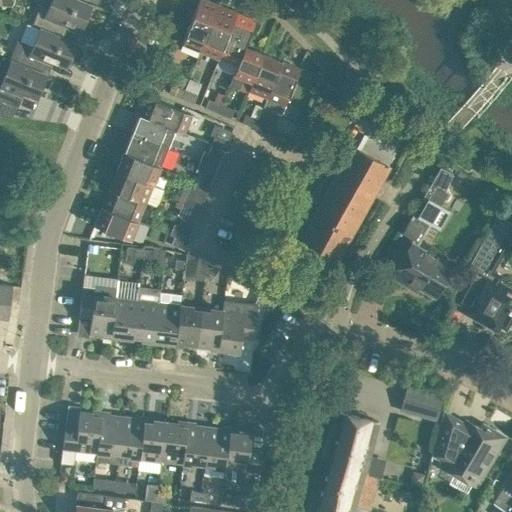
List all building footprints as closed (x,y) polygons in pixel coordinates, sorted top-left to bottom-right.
[(92,4),(81,0),(51,0),(49,8),(41,5),(33,25),(63,36),(57,33),(61,24),(67,26),(68,23),(82,29),(92,4)] [(201,50),(219,5),(207,0),(199,0),(182,42),(201,50)] [(219,57),(237,12),(219,5),(201,50),(219,57)] [(256,20),(237,12),(219,57),(237,65),(238,65),(245,46),(256,20)] [(63,36),(33,25),(24,21),(9,59),(12,60),(47,74),(48,73),(42,71),(46,61),(52,64),(53,61),(67,67),(77,42),(63,36)] [(263,54),(245,46),(238,65),(237,65),(233,74),(234,74),(229,84),(239,88),(243,78),(252,81),(263,54)] [(266,98),(281,61),(263,54),(252,81),(248,90),(266,98)] [(38,98),(47,74),(12,60),(4,78),(0,76),(0,100),(18,106),(18,105),(12,103),(16,93),(22,96),(24,93),(38,98)] [(285,105),(292,87),(300,69),(281,61),(266,98),(285,105)] [(156,75),(152,84),(161,88),(165,78),(156,75)] [(181,97),(188,79),(184,78),(180,87),(172,84),(169,92),(181,97)] [(181,97),(194,102),(197,94),(192,92),(196,82),(188,79),(181,97)] [(194,115),(165,103),(147,96),(139,115),(176,130),(186,134),(194,115)] [(218,112),(221,104),(209,99),(206,107),(218,112)] [(218,112),(231,117),(234,109),(221,104),(218,112)] [(268,133),(271,124),(276,111),(263,106),(258,119),(255,127),(268,133)] [(258,119),(245,114),(242,122),(255,127),(258,119)] [(168,148),(176,130),(139,115),(132,133),(168,148)] [(228,141),(232,130),(215,123),(211,134),(215,136),(211,145),(224,150),(228,141)] [(161,166),(168,148),(132,133),(124,151),(161,166)] [(217,168),(224,150),(211,145),(208,151),(204,150),(203,152),(200,161),(217,168)] [(333,267),(361,216),(390,165),(353,145),(296,246),(333,267)] [(154,184),(161,166),(124,151),(117,169),(154,184)] [(209,187),(217,168),(200,161),(196,171),(200,173),(196,181),(209,187)] [(435,176),(402,231),(418,241),(448,192),(445,190),(453,174),(447,171),(441,167),(438,171),(435,176)] [(164,189),(154,184),(117,169),(110,187),(147,202),(157,207),(164,189)] [(202,205),(209,187),(196,181),(194,188),(189,186),(184,198),(202,205)] [(139,221),(147,202),(110,187),(102,205),(139,221)] [(194,223),(202,205),(184,198),(177,216),(194,223)] [(131,239),(139,221),(102,205),(95,224),(131,239)] [(467,284),(457,301),(478,313),(475,318),(487,325),(488,324),(494,322),(506,328),(511,316),(511,287),(500,281),(503,275),(495,271),(508,245),(505,242),(509,242),(511,241),(511,240),(511,222),(497,214),(468,266),(475,270),(467,284)] [(191,231),(194,223),(177,216),(170,234),(174,236),(187,241),(191,231)] [(184,249),(187,241),(174,236),(171,244),(184,249)] [(436,296),(453,267),(411,243),(392,276),(406,284),(409,280),(436,296)] [(143,256),(144,248),(127,246),(125,260),(132,261),(133,255),(143,256)] [(143,256),(152,257),(153,249),(144,248),(143,256)] [(185,269),(186,260),(176,259),(175,267),(185,269)] [(206,271),(210,263),(201,259),(198,267),(206,271)] [(215,275),(218,268),(210,263),(206,271),(215,275)] [(133,336),(139,286),(139,281),(118,279),(117,288),(112,333),(133,336)] [(12,285),(0,283),(0,315),(8,317),(12,285)] [(96,285),(95,286),(83,285),(79,316),(91,317),(89,333),(103,335),(103,337),(111,338),(112,333),(117,288),(96,285)] [(154,339),(160,291),(160,288),(139,286),(133,336),(154,339)] [(181,304),(180,304),(181,293),(160,291),(154,339),(175,341),(176,341),(180,307),(181,307),(181,304)] [(254,338),(257,314),(258,304),(224,299),(222,310),(222,312),(218,347),(219,347),(240,349),(242,336),(254,338)] [(201,309),(181,307),(180,307),(176,341),(175,341),(174,346),(183,347),(183,345),(197,346),(201,309)] [(218,347),(222,312),(201,309),(197,346),(210,348),(210,350),(218,351),(219,347),(218,347)] [(414,383),(425,386),(428,375),(417,372),(414,383)] [(437,420),(444,396),(407,386),(401,409),(437,420)] [(110,412),(102,411),(101,411),(100,415),(96,453),(97,453),(96,460),(117,463),(123,416),(109,414),(110,412)] [(364,474),(370,453),(378,421),(340,411),(325,463),(364,474)] [(96,453),(100,415),(79,413),(78,426),(66,424),(61,462),(73,463),(75,451),(96,453)] [(145,416),(136,415),(136,417),(123,416),(117,463),(138,466),(139,456),(140,456),(144,421),(145,421),(145,416)] [(433,451),(433,453),(442,458),(438,464),(454,473),(457,467),(475,478),(471,484),(476,487),(480,481),(496,453),(506,436),(482,422),(479,427),(465,418),(453,440),(438,431),(433,451)] [(165,423),(145,421),(144,421),(140,456),(141,456),(140,459),(161,461),(165,423)] [(195,422),(187,421),(186,426),(182,464),(185,464),(186,462),(204,464),(208,426),(195,424),(195,422)] [(182,464),(186,426),(165,423),(161,461),(182,464)] [(231,427),(230,427),(222,426),(222,428),(208,426),(204,464),(226,467),(230,431),(231,427)] [(257,485),(259,472),(262,448),(250,447),(252,434),(230,431),(226,467),(226,468),(246,471),(244,484),(257,485)] [(379,478),(364,474),(325,463),(312,511),(354,511),(356,505),(370,509),(379,478)] [(67,472),(60,471),(59,482),(70,483),(71,477),(67,472)] [(413,471),(409,483),(422,486),(425,474),(413,471)] [(511,511),(511,472),(504,484),(505,484),(493,502),(506,511),(505,511),(511,511)] [(102,478),(101,487),(114,489),(115,480),(102,478)] [(115,480),(114,489),(125,491),(127,481),(115,480)] [(156,500),(157,493),(158,485),(147,484),(145,499),(151,500),(156,500)] [(105,495),(77,491),(75,508),(77,508),(76,511),(123,511),(125,497),(105,495)] [(199,500),(200,492),(191,491),(190,499),(199,500)] [(209,501),(210,493),(200,492),(199,500),(209,501)] [(157,493),(156,500),(162,501),(165,502),(166,494),(157,493)] [(240,506),(255,508),(256,499),(241,497),(240,506)] [(151,500),(149,511),(161,511),(162,501),(156,500),(151,500)]
